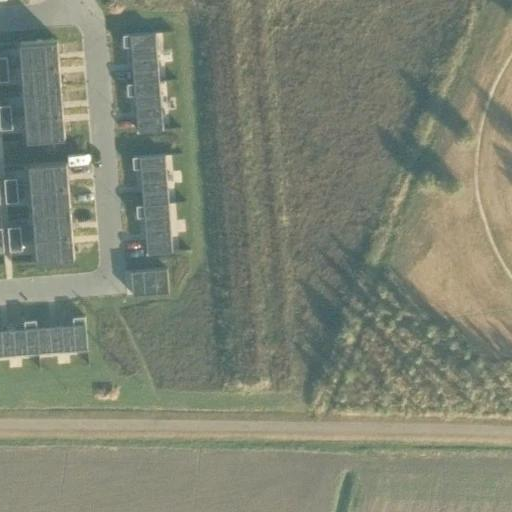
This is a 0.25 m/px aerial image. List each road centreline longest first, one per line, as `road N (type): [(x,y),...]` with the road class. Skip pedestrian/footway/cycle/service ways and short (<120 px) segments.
road 1 (residential): [(84,13),(105,284),(0,292)]
road 2 (track): [(320,426),(0,421)]
road 3 (track): [(511,429),(320,426)]
